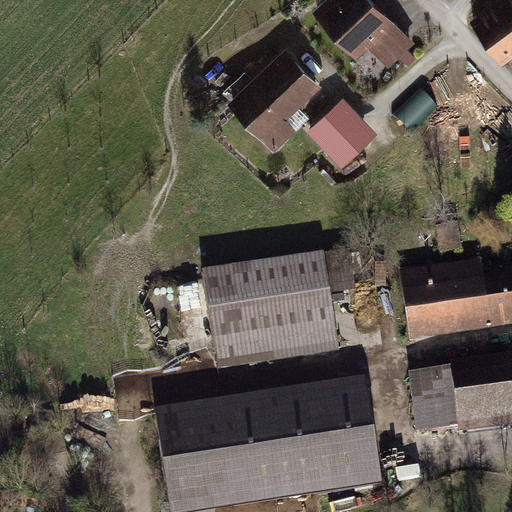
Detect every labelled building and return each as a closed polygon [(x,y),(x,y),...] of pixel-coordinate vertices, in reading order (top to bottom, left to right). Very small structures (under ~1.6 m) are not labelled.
[(380,0),(325,0),(314,11),(359,59),(372,47),(393,69),(421,43),(380,0)] [(497,4),(477,19),(503,56),(511,49),(511,0),(494,0),(497,4)] [(290,52),(234,104),(276,151),(299,130),(291,121),(325,90),(290,52)] [(371,131),(341,102),(313,130),(342,159),(371,131)] [(400,114),(412,125),(423,114),(411,102),(400,114)] [(333,260),(206,277),(219,371),(345,354),(333,260)] [(485,264),(401,275),(410,346),(511,332),(511,278),(487,282),(485,264)] [(511,360),(456,368),(457,373),(413,378),(420,433),(511,421),(511,360)] [(370,377),(158,407),(172,511),(236,511),(386,491),(370,377)]
